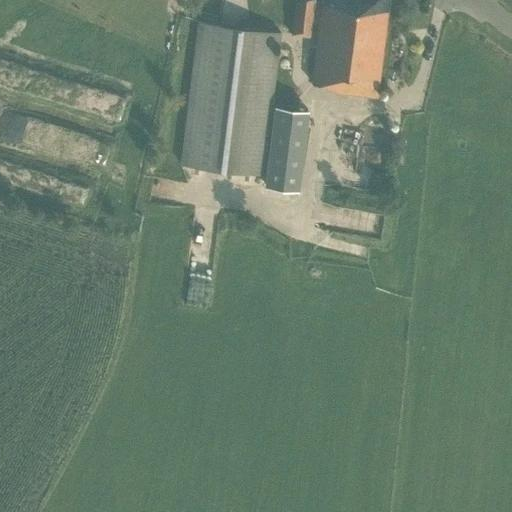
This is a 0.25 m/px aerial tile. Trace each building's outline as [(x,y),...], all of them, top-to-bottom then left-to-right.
[(322,0),(322,6),(313,5),(313,0),(296,0),(292,34),(309,36),(311,22),(319,24),(312,84),(331,86),(330,91),(349,93),(348,98),(358,100),(359,94),(377,97),(389,0),(322,0)] [(199,22),(181,163),(262,174),(280,33),(199,22)] [(308,111),(275,107),(265,187),(298,192),(308,111)] [(383,236),(384,210),(353,208),(351,234),(383,236)] [(213,287),(214,264),(188,263),(186,286),(213,287)]
